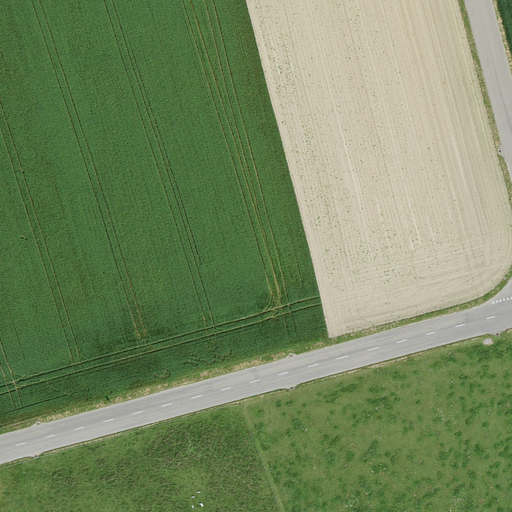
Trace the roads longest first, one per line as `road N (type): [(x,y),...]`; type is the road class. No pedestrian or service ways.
road 1 (tertiary): [(0,449),(511,312)]
road 2 (unclassified): [(480,0),(511,118)]
